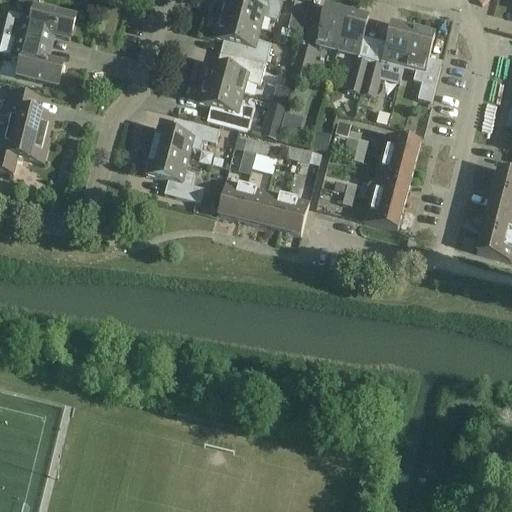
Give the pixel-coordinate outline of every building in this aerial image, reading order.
[(270,0),(254,0),(252,8),(225,0),(219,21),(258,31),(262,18),(276,22),(277,22),(282,3),(270,0)] [(287,32),(287,33),(292,34),(302,37),(309,9),(294,5),(287,32)] [(2,38),(44,48),(47,36),(69,42),(75,19),(34,9),(30,23),(19,21),(20,18),(8,15),(2,38)] [(315,48),(337,54),(347,16),(325,10),(315,48)] [(347,16),(337,54),(358,59),(368,21),(347,16)] [(255,43),(258,31),(219,21),(214,42),(241,49),(238,61),(265,68),(271,47),(255,43)] [(391,27),(381,65),(380,71),(368,68),(360,98),(374,102),(380,78),(400,83),(403,70),(413,33),(391,27)] [(421,86),(417,103),(431,106),(440,71),(426,67),(434,39),(413,33),(403,70),(416,74),(413,84),(421,86)] [(17,78),(38,84),(58,89),(64,65),(41,60),(44,48),(2,38),(0,47),(0,50),(12,53),(10,61),(20,63),(17,78)] [(300,50),(292,79),(307,82),(314,54),(300,50)] [(235,73),(207,66),(202,86),(242,97),(245,84),(260,88),(265,68),(238,61),(235,73)] [(360,98),(368,68),(353,64),(345,94),(360,98)] [(242,97),(202,86),(197,107),(236,117),(234,127),(248,131),(253,113),(238,109),(242,97)] [(45,90),(43,97),(50,99),(52,92),(45,90)] [(277,91),(273,104),(283,107),(287,94),(277,91)] [(8,133),(49,143),(48,142),(53,120),(28,114),(32,99),(8,93),(2,118),(11,120),(8,133)] [(269,104),(260,140),(275,144),(276,143),(285,108),(269,104)] [(373,127),(387,131),(391,117),(376,113),(373,127)] [(219,134),(213,133),(193,128),(190,140),(157,132),(151,155),(187,164),(190,152),(200,155),(202,145),(216,148),(219,134)] [(226,131),(223,141),(234,144),(236,133),(226,131)] [(2,155),(0,154),(0,173),(13,177),(17,159),(43,166),(49,143),(8,133),(2,155)] [(315,135),(311,150),(326,154),(330,138),(315,135)] [(381,160),(414,168),(420,147),(387,138),(381,160)] [(234,152),(255,157),(258,147),(236,141),(234,152)] [(359,143),(359,145),(347,142),(345,152),(356,155),(357,153),(366,156),(368,145),(359,143)] [(258,147),(255,157),(267,160),(270,150),(258,147)] [(297,163),(300,152),(289,150),(286,161),(297,163)] [(311,155),(300,152),(297,163),(308,166),(311,155)] [(363,166),(366,156),(357,153),(356,155),(354,164),(363,166)] [(187,164),(151,155),(145,179),(178,187),(174,201),(199,207),(203,192),(191,189),(194,178),(184,175),(187,164)] [(408,190),(414,168),(381,160),(375,182),(408,190)] [(511,176),(498,173),(492,194),(511,198),(511,176)] [(369,204),(403,212),(408,190),(375,182),(369,204)] [(238,224),(247,190),(226,185),(217,219),(238,224)] [(345,197),(354,199),(357,189),(348,187),(345,197)] [(247,190),(238,224),(259,230),(267,196),(247,190)] [(511,198),(492,194),(487,214),(511,220),(511,198)] [(267,196),(259,230),(279,235),(288,201),(267,196)] [(352,210),(354,199),(345,197),(343,207),(352,210)] [(288,201),(279,235),(300,240),(309,207),(288,201)] [(403,212),(369,204),(363,226),(397,234),(403,212)] [(511,220),(487,214),(481,235),(511,243),(511,220)] [(511,255),(511,243),(481,235),(476,256),(510,265),(511,255)]
